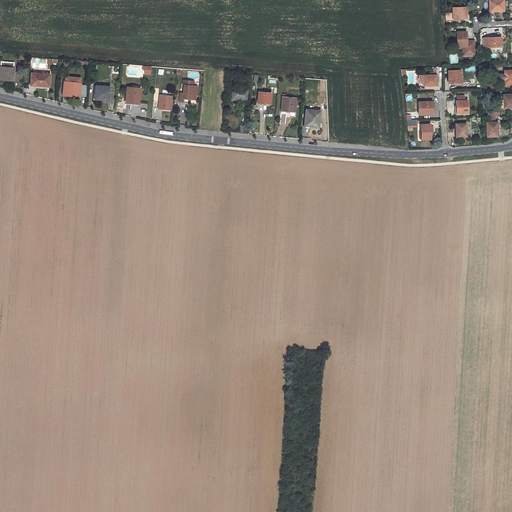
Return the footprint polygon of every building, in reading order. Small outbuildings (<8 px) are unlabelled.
[(500,11),(500,9),(503,10),(502,0),(497,0),(489,0),(489,11),(494,11),(500,11)] [(452,13),(445,13),(446,21),(464,20),(464,19),(466,19),(466,7),(452,8),(452,13)] [(466,40),(466,31),(456,32),(457,47),(462,46),(463,53),(474,53),(474,40),(468,40),(468,42),(466,42),(466,40)] [(501,47),(501,37),(483,38),(483,47),(501,47)] [(33,68),(46,67),(45,58),(32,59),(33,68)] [(0,66),(0,76),(8,78),(8,80),(13,80),(14,68),(13,68),(13,63),(1,62),(0,67),(0,66)] [(460,70),(448,70),(449,83),(450,83),(461,82),(460,70)] [(503,74),(500,74),(500,84),(511,83),(511,70),(503,70),(503,74)] [(31,73),(30,85),(39,86),(49,86),(50,74),(31,73)] [(436,75),(418,75),(418,84),(422,83),(422,85),(427,85),(427,86),(436,85),(436,75)] [(193,81),(183,80),(182,85),(183,85),(183,89),(185,89),(184,92),(184,94),(183,93),(180,93),(179,102),(183,103),(184,99),(189,100),(196,100),(196,95),(194,94),(195,86),(193,86),(193,81)] [(69,93),(69,95),(76,95),(86,96),(87,85),(80,84),(80,83),(79,83),(65,81),(64,81),(63,92),(69,93)] [(103,98),(103,100),(108,101),(109,87),(96,85),(95,98),(103,98)] [(127,87),(126,101),(131,102),(131,101),(133,101),(133,102),(139,103),(140,88),(127,87)] [(232,89),(231,99),(239,100),(246,100),(247,90),(232,89)] [(262,102),(262,103),(264,103),(266,103),(266,102),(270,103),(271,93),(258,92),(257,101),(262,102)] [(286,98),(286,95),(282,94),(281,110),(286,111),(285,113),(290,113),(290,116),(295,116),(296,99),(286,98)] [(503,97),(503,100),(499,100),(499,108),(511,107),(511,94),(503,95),(503,97)] [(464,95),(457,96),(457,100),(456,101),(456,113),(467,113),(467,100),(464,100),(464,95)] [(163,107),(171,108),(172,97),(160,96),(159,109),(163,110),(163,107)] [(431,102),(418,102),(418,115),(432,114),(431,102)] [(306,109),(304,125),(310,125),(310,126),(318,127),(320,111),(306,109)] [(494,117),(488,117),(488,122),(486,122),(486,137),(497,136),(497,132),(497,125),(496,125),(496,122),(495,122),(494,117)] [(466,123),(457,124),(457,126),(455,126),(455,137),(466,136),(466,123)] [(430,124),(420,124),(421,140),(430,139),(430,124)]
